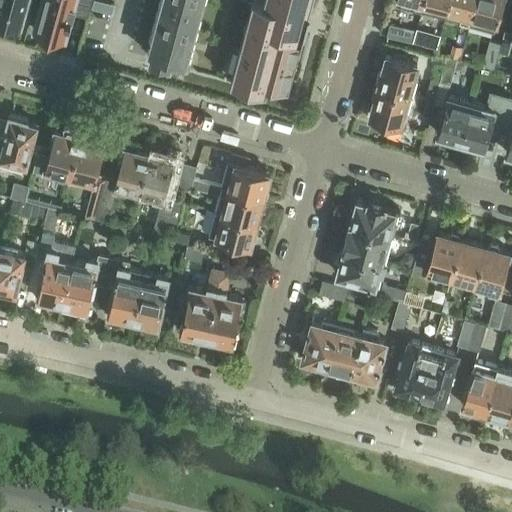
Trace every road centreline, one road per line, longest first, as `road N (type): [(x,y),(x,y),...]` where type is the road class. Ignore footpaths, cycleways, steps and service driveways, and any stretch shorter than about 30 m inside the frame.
road 1 (residential): [(319,150),(0,64)]
road 2 (residential): [(511,474),(254,401)]
road 3 (residential): [(254,401),(0,339)]
road 4 (residential): [(254,401),(319,150)]
road 5 (residential): [(511,202),(319,150)]
road 6 (unclassified): [(319,150),(362,0)]
